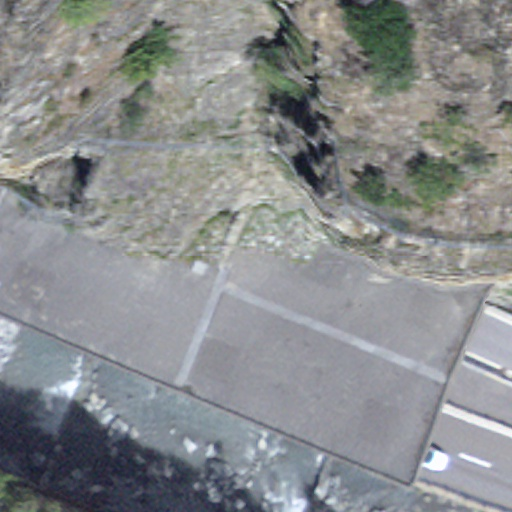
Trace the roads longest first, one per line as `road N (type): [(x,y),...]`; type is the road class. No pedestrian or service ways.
road 1 (primary): [(511,346),(0,114)]
road 2 (primary): [(0,261),(511,471)]
